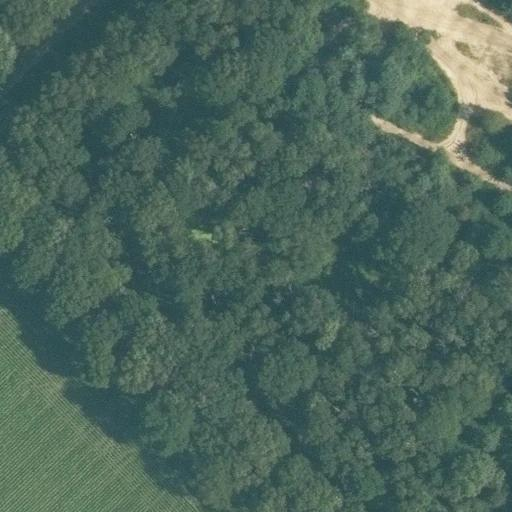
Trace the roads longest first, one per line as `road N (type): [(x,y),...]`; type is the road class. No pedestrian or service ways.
road 1 (unclassified): [(301,511),(0,200)]
road 2 (unclassified): [(0,85),(88,0)]
